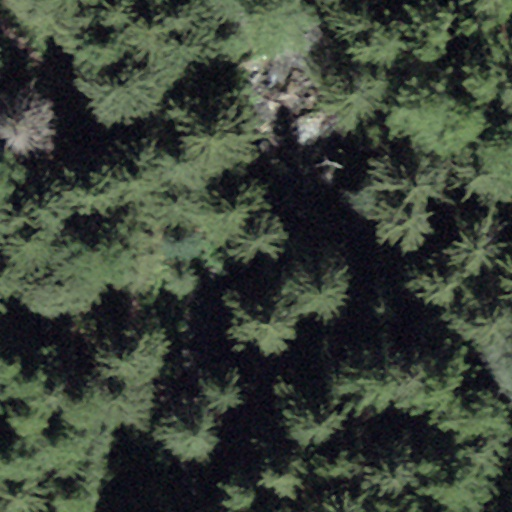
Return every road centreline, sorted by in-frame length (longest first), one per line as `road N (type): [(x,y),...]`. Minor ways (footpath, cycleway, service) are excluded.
road 1 (track): [(358,328),(310,371),(174,361),(154,225),(79,102),(0,28)]
road 2 (track): [(372,0),(358,328)]
